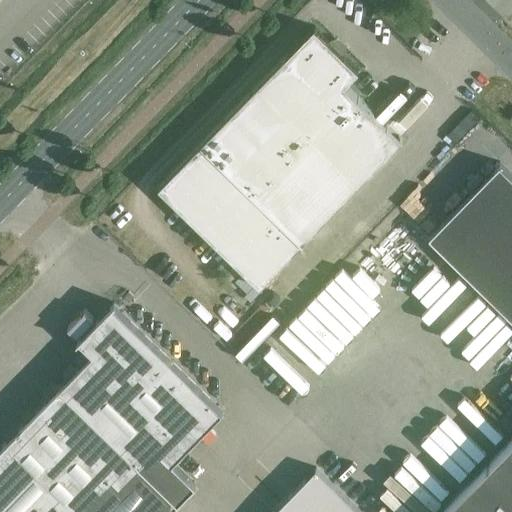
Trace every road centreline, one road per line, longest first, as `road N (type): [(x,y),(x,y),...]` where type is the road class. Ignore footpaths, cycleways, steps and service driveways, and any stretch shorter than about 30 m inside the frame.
road 1 (tertiary): [(204,0),(0,208)]
road 2 (unknown): [(509,0),(406,98),(324,19)]
